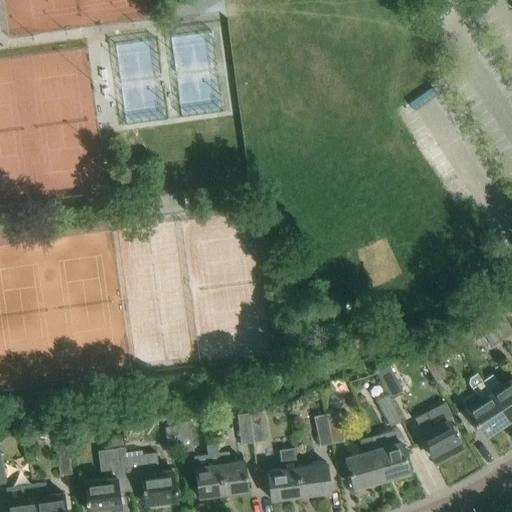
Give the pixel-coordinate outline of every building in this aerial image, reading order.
[(245,0),(158,44),(213,153),(271,124),(285,154),(289,152),(340,254),(328,260),(334,273),(358,262),(384,314),(462,275),(377,108),(441,76),(425,45),(422,46),(399,0),(245,0)] [(511,328),(495,304),(485,311),(503,338),(511,332),(511,328)] [(492,345),(503,338),(485,311),(474,318),(492,345)] [(429,347),(419,353),(437,381),(447,375),(429,347)] [(389,365),(376,371),(384,387),(388,395),(389,398),(402,392),(389,365)] [(494,372),(483,379),(510,420),(511,419),(511,376),(501,383),(494,372)] [(477,391),(463,400),(466,405),(468,404),(487,435),(510,420),(483,379),(473,385),(477,391)] [(388,395),(377,400),(390,426),(401,421),(389,398),(388,395)] [(435,458),(461,446),(447,419),(434,425),(426,410),(417,414),(425,430),(422,431),(435,458)] [(262,411),(249,413),(253,441),(266,440),(262,411)] [(338,411),(326,413),(332,442),(344,440),(338,411)] [(241,443),(253,441),(249,413),(237,415),(241,443)] [(320,445),(332,442),(326,413),(314,416),(320,445)] [(190,420),(177,421),(178,425),(180,443),(181,451),(194,449),(190,420)] [(180,443),(178,425),(166,427),(168,445),(180,443)] [(373,447),(381,479),(409,471),(401,439),(383,444),(380,433),(369,436),(373,447)] [(373,447),(369,436),(360,438),(363,450),(345,455),(353,486),(381,479),(373,447)] [(224,492),(218,453),(216,442),(206,444),(207,453),(194,455),(200,495),(224,492)] [(109,445),(110,448),(98,450),(102,476),(84,479),(89,510),(120,506),(118,490),(129,488),(125,454),(123,443),(109,445)] [(281,466),(267,468),(271,498),(301,494),(296,464),(294,448),(279,450),(281,466)] [(69,449),(57,451),(60,475),(72,473),(69,449)] [(172,467),(159,468),(156,449),(125,454),(129,488),(142,487),(144,503),(176,498),(172,467)] [(218,453),(224,492),(247,489),(243,457),(229,459),(228,451),(218,453)] [(296,464),(301,494),(330,490),(326,461),(296,464)] [(44,480),(32,482),(35,511),(64,511),(62,491),(46,493),(44,480)] [(20,483),(20,484),(6,486),(8,498),(6,498),(8,511),(35,511),(32,482),(20,483)]
